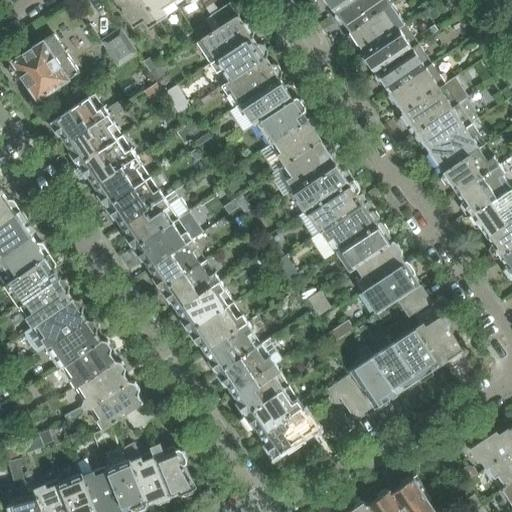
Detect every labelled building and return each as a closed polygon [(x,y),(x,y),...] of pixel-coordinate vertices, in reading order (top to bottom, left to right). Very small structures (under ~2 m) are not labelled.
[(115,0),(133,27),(144,20),(148,27),(157,21),(143,0),(115,0)] [(143,0),(157,21),(178,8),(172,0),(143,0)] [(212,0),(208,0),(204,3),(212,16),(220,11),(212,0)] [(323,0),(326,4),(330,5),(332,4),(332,5),(333,4),(337,11),(337,12),(355,0),(323,0)] [(388,0),(355,0),(337,12),(335,13),(336,13),(335,17),(339,24),(340,24),(343,24),(343,25),(345,24),(346,24),(350,31),(351,32),(392,5),(388,0)] [(424,3),(408,14),(411,20),(428,9),(424,3)] [(220,11),(212,16),(220,27),(238,15),(231,4),(220,11)] [(392,5),(351,32),(349,33),(348,37),(353,44),(356,45),(357,45),(359,44),(364,51),(363,51),(364,52),(405,25),(392,5)] [(200,40),(199,41),(205,51),(209,48),(217,60),(253,36),(254,36),(254,35),(255,31),(250,24),(245,23),(244,23),(238,15),(220,27),(213,32),(209,34),(200,40)] [(212,16),(206,20),(213,32),(220,27),(212,16)] [(405,25),(364,52),(362,53),(362,57),(366,64),(370,65),(372,64),(373,64),(377,71),(377,72),(418,45),(405,25)] [(434,25),(421,34),(425,39),(438,30),(434,25)] [(121,28),(100,41),(118,68),(138,54),(121,28)] [(22,80),(25,78),(39,99),(79,72),(76,67),(54,34),(45,40),(44,40),(10,62),(10,63),(9,70),(14,78),(21,79),(22,80)] [(217,60),(212,63),(218,71),(223,69),(231,81),(266,57),(268,56),(268,52),(269,51),(264,44),(259,43),(257,44),(253,36),(217,60)] [(186,49),(180,40),(173,45),(179,54),(186,49)] [(418,45),(377,72),(375,73),(376,73),(375,77),(379,84),(380,83),(383,85),(384,85),(385,84),(386,84),(390,91),(391,91),(432,65),(418,45)] [(152,56),(143,62),(150,73),(159,67),(152,56)] [(231,81),(224,85),(229,94),(234,91),(242,103),(281,78),(282,77),(282,73),(283,73),(277,65),(273,64),(273,63),(271,64),(266,57),(231,81)] [(404,112),(445,85),(432,65),(391,91),(389,93),(388,97),(393,104),(396,104),(397,105),(399,104),(400,104),(404,111),(404,112)] [(159,67),(150,73),(156,81),(166,75),(160,66),(159,67)] [(402,117),(406,124),(406,123),(410,124),(410,125),(412,124),(413,124),(417,131),(417,132),(466,99),(469,97),(456,77),(445,85),(404,112),(402,113),(402,117)] [(242,103),(238,106),(243,114),(247,111),(255,124),(258,122),(297,97),(297,93),(298,93),(292,85),(288,84),(287,83),(285,85),(281,78),(242,103)] [(191,107),(177,86),(165,94),(171,103),(179,115),(191,107)] [(90,97),(50,123),(59,136),(61,135),(66,142),(109,114),(103,106),(99,110),(90,97)] [(297,97),(258,122),(272,143),(307,119),(303,113),(306,111),(306,106),(301,98),(301,99),(297,97)] [(417,132),(415,133),(416,133),(416,138),(420,144),(423,144),(424,145),(425,144),(426,144),(431,150),(472,124),(480,118),(466,99),(417,132)] [(121,101),(109,108),(112,112),(123,104),(121,101)] [(112,112),(115,117),(126,110),(123,104),(112,112)] [(169,107),(159,114),(166,124),(175,119),(176,118),(175,117),(169,107)] [(109,114),(66,142),(72,151),(69,152),(78,165),(118,138),(109,125),(114,122),(109,114)] [(307,119),(272,143),(287,165),(322,141),(317,133),(320,132),(319,131),(320,127),(315,119),(314,119),(310,118),(310,117),(307,119)] [(196,121),(187,127),(192,135),(201,129),(196,121)] [(429,157),(428,157),(433,164),(435,163),(437,165),(439,164),(440,164),(444,171),(483,145),(485,144),(472,124),(431,150),(430,151),(431,151),(429,153),(429,157)] [(205,127),(193,135),(200,146),(212,138),(205,127)] [(176,135),(184,146),(192,140),(184,129),(176,135)] [(118,138),(78,165),(87,178),(89,176),(94,184),(136,156),(131,148),(127,151),(118,138)] [(287,165),(281,169),(294,189),(336,161),(329,152),(332,150),(332,147),(328,141),(325,141),(323,142),(322,141),(287,165)] [(493,159),(483,145),(444,171),(441,177),(447,186),(447,185),(453,185),(458,192),(500,164),(494,157),(493,159)] [(197,150),(191,154),(196,162),(202,158),(197,150)] [(136,156),(94,184),(100,192),(97,194),(106,207),(146,180),(137,167),(142,164),(136,156)] [(336,161),(294,189),(309,210),(354,179),(347,170),(344,169),(342,171),(336,161)] [(277,163),(267,170),(271,176),(275,172),(281,169),(277,163)] [(500,164),(458,192),(463,200),(460,206),(468,217),(511,188),(503,175),(505,173),(500,164)] [(226,166),(217,171),(221,178),(229,173),(230,172),(226,166)] [(229,173),(222,178),(232,194),(239,189),(229,173)] [(146,180),(106,207),(114,220),(117,218),(122,226),(164,198),(150,177),(146,180)] [(354,179),(309,210),(323,230),(364,203),(357,194),(360,192),(360,189),(354,179)] [(186,183),(177,189),(180,193),(189,187),(186,183)] [(511,188),(468,217),(475,228),(476,228),(482,228),(487,235),(511,218),(511,188)] [(164,198),(122,226),(128,234),(125,236),(133,248),(174,221),(191,210),(180,193),(177,189),(164,198)] [(3,193),(0,194),(0,226),(22,211),(21,211),(13,201),(8,200),(3,193)] [(242,195),(236,199),(240,206),(249,219),(256,214),(242,195)] [(229,213),(240,206),(236,199),(225,207),(229,213)] [(364,203),(323,230),(337,251),(338,250),(344,246),(377,224),(376,222),(379,221),(379,218),(375,212),(372,211),(370,213),(364,203)] [(22,211),(0,226),(0,257),(32,235),(27,227),(31,225),(22,211)] [(242,213),(234,218),(243,232),(251,227),(242,213)] [(511,218),(487,235),(492,242),(489,248),(495,257),(502,257),(511,250),(511,218)] [(174,221),(133,248),(142,261),(145,259),(150,267),(192,239),(187,232),(183,234),(174,221)] [(344,246),(338,250),(351,269),(357,265),(391,243),(386,237),(389,235),(388,230),(384,225),(380,222),(377,224),(344,246)] [(263,225),(256,230),(263,240),(270,235),(263,225)] [(32,235),(0,257),(0,275),(6,284),(50,254),(42,243),(42,244),(37,243),(32,235)] [(192,239),(150,267),(155,275),(153,277),(161,290),(200,264),(191,252),(198,248),(192,239)] [(391,243),(357,265),(365,277),(359,281),(364,289),(368,286),(406,261),(406,260),(403,262),(400,257),(402,255),(401,250),(397,244),(393,241),(391,243)] [(278,245),(271,249),(278,259),(285,255),(278,245)] [(511,250),(502,257),(506,263),(504,269),(503,270),(509,279),(510,278),(511,278),(511,250)] [(269,251),(258,258),(262,265),(274,258),(269,251)] [(50,254),(6,284),(21,306),(61,277),(56,270),(55,270),(55,269),(56,265),(57,264),(50,254)] [(287,255),(278,261),(291,281),(299,276),(287,255)] [(368,286),(364,289),(378,310),(418,283),(413,277),(415,274),(414,270),(410,264),(406,261),(368,286)] [(200,264),(161,290),(170,303),(172,301),(174,303),(175,305),(176,307),(178,309),(220,281),(215,274),(209,278),(200,264)] [(61,277),(21,306),(28,317),(35,326),(75,298),(74,298),(70,291),(70,290),(71,286),(66,278),(65,278),(61,277)] [(220,281),(178,309),(183,317),(181,319),(189,331),(227,306),(219,293),(225,288),(220,281)] [(420,286),(399,300),(405,310),(410,317),(431,302),(420,286)] [(332,307),(330,305),(321,291),(309,299),(320,316),(332,307)] [(35,326),(24,333),(26,337),(27,340),(29,343),(30,345),(33,348),(35,351),(38,353),(48,347),(50,346),(88,319),(83,312),(84,311),(83,311),(84,307),(85,306),(84,305),(80,299),(79,299),(75,298),(35,326)] [(227,306),(189,331),(198,344),(200,343),(205,350),(247,322),(242,314),(236,318),(227,306)] [(392,317),(387,309),(378,314),(383,323),(392,317)] [(416,328),(440,364),(448,359),(449,359),(453,361),(462,356),(462,355),(462,351),(463,350),(448,329),(450,325),(445,316),(444,317),(440,317),(438,314),(416,328)] [(258,315),(252,319),(256,325),(262,321),(258,315)] [(50,346),(48,347),(62,368),(64,367),(103,340),(100,336),(97,332),(98,332),(97,332),(98,327),(99,327),(94,320),(93,320),(89,319),(88,319),(50,346)] [(348,320),(327,334),(333,344),(340,339),(355,330),(348,320)] [(247,322),(205,350),(211,359),(208,360),(217,373),(255,347),(246,334),(253,330),(247,322)] [(365,323),(356,329),(364,342),(373,336),(365,323)] [(395,342),(421,382),(432,375),(432,374),(432,370),(440,364),(416,328),(395,342)] [(255,347),(217,373),(226,386),(228,384),(233,392),(275,364),(282,359),(269,338),(261,343),(255,347)] [(340,339),(333,344),(339,352),(346,347),(340,339)] [(64,367),(62,368),(76,388),(79,387),(117,360),(116,360),(111,353),(112,348),(107,340),(107,341),(103,340),(64,367)] [(395,342),(373,356),(397,393),(405,387),(405,388),(406,387),(409,389),(410,390),(421,382),(395,342)] [(397,393),(373,356),(366,346),(357,352),(364,362),(352,370),(354,373),(353,373),(359,382),(373,404),(375,407),(376,407),(380,408),(380,409),(389,403),(389,398),(397,393)] [(79,387),(76,388),(90,409),(93,407),(130,381),(125,374),(125,373),(126,369),(121,361),(117,360),(79,387)] [(275,364),(233,392),(239,400),(236,402),(245,415),(283,389),(290,385),(275,364)] [(353,373),(337,385),(332,388),(354,418),(363,411),(349,388),(359,382),(353,373)] [(93,407),(90,409),(90,410),(104,430),(110,426),(126,415),(145,403),(139,395),(139,394),(140,390),(140,389),(135,382),(131,381),(130,381),(93,407)] [(373,404),(359,382),(349,388),(363,411),(373,404)] [(7,388),(0,391),(0,401),(2,401),(12,395),(7,388)] [(283,389),(245,415),(253,428),(256,426),(261,434),(304,406),(299,398),(292,403),(283,389)] [(2,403),(0,404),(1,405),(4,411),(19,402),(15,395),(2,403)] [(145,403),(126,415),(135,429),(139,427),(147,422),(154,417),(152,414),(147,406),(145,403)] [(304,406),(261,434),(265,440),(266,442),(264,444),(273,457),(283,450),(287,457),(305,445),(301,438),(302,437),(302,438),(305,436),(305,435),(313,431),(318,427),(305,407),(304,407),(304,406)] [(82,407),(65,416),(67,420),(84,411),(82,407)] [(147,422),(139,427),(144,435),(150,431),(147,422)] [(486,469),(511,452),(511,427),(500,435),(497,433),(486,440),(483,438),(475,443),(475,447),(472,449),(479,459),(484,459),(489,466),(486,468),(486,469)] [(53,441),(49,431),(39,435),(41,438),(44,445),(53,441)] [(101,432),(93,435),(96,443),(103,436),(101,432)] [(79,433),(69,437),(72,445),(82,440),(79,433)] [(39,434),(17,445),(21,454),(43,445),(39,434)] [(134,442),(123,449),(130,460),(130,461),(148,504),(156,500),(156,501),(161,502),(161,503),(170,499),(169,499),(171,496),(171,495),(153,452),(142,456),(134,442)] [(15,443),(4,446),(9,461),(20,458),(15,443)] [(161,443),(151,447),(153,452),(171,495),(174,494),(175,494),(179,492),(181,495),(185,496),(194,493),(194,492),(196,489),(197,488),(184,464),(187,463),(187,462),(187,458),(188,458),(183,450),(179,449),(179,448),(177,450),(175,447),(174,446),(164,450),(161,443)] [(511,452),(486,469),(492,478),(496,475),(504,488),(511,482),(511,452)] [(87,459),(78,463),(82,474),(97,511),(123,511),(124,510),(107,469),(106,467),(92,472),(87,459)] [(130,460),(107,469),(124,510),(130,508),(132,507),(133,510),(138,511),(146,508),(146,507),(148,504),(130,461),(130,460)] [(23,461),(8,465),(14,485),(24,482),(21,469),(25,468),(23,461)] [(461,470),(468,481),(478,474),(474,467),(468,466),(461,470)] [(97,511),(82,474),(59,483),(71,511),(97,511)] [(392,491),(391,491),(405,511),(437,511),(413,478),(411,479),(408,477),(401,482),(401,486),(392,492),(392,491)] [(58,480),(36,490),(44,511),(71,511),(59,483),(58,480)] [(10,504),(9,505),(10,511),(44,511),(36,490),(33,482),(22,485),(24,497),(12,500),(10,504)] [(511,482),(504,488),(501,490),(507,499),(510,497),(511,499),(511,482)] [(369,503),(368,503),(374,511),(405,511),(391,491),(390,490),(389,491),(388,491),(385,489),(378,494),(378,498),(369,504),(369,503)] [(487,511),(476,494),(467,500),(475,511),(487,511)] [(374,511),(368,503),(367,502),(365,503),(362,501),(354,506),(355,510),(352,511),(374,511)]
